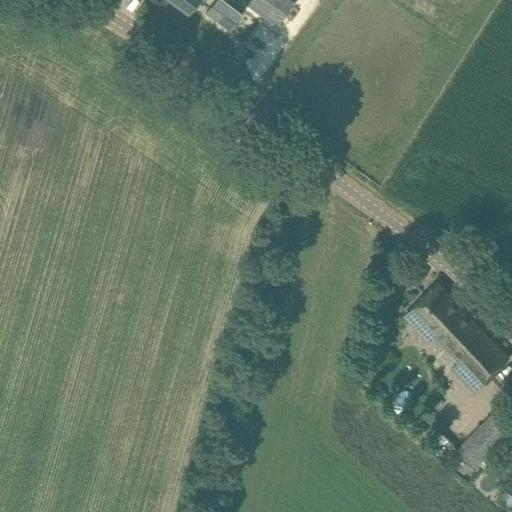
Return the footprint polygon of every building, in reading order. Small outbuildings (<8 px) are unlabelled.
[(174,0),(189,11),(197,0),(174,0)] [(215,0),(208,11),(230,28),(232,25),(239,16),(240,15),(242,11),(226,0),(215,0)] [(275,0),(255,0),(250,8),(277,28),(293,7),(284,0),(282,0),(280,4),(275,0)] [(437,281),(409,308),(460,360),(451,368),(473,391),(508,358),(437,281)] [(364,360),(358,363),(361,375),(367,376),(364,360)] [(460,451),(451,460),(464,472),(473,464),(476,467),(511,429),(511,417),(501,407),(459,450),(460,451)] [(502,511),(511,511),(511,492),(508,490),(495,504),(502,511)]
